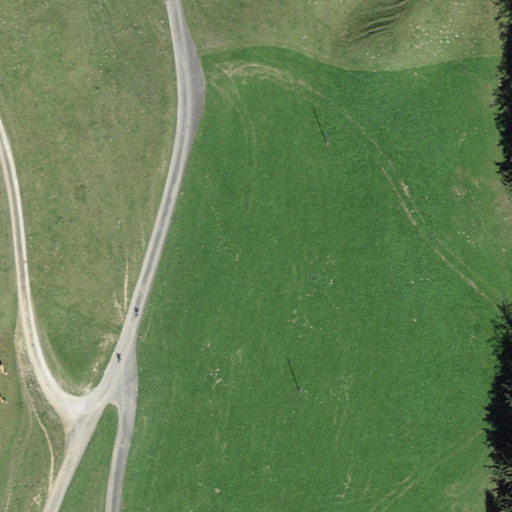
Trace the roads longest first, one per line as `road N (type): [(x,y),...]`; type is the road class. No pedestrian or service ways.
road 1 (track): [(53,511),(83,423),(115,369),(176,182),(188,75),(171,0)]
road 2 (track): [(0,130),(33,339),(50,392),(83,423)]
road 3 (track): [(114,511),(123,417),(115,369)]
